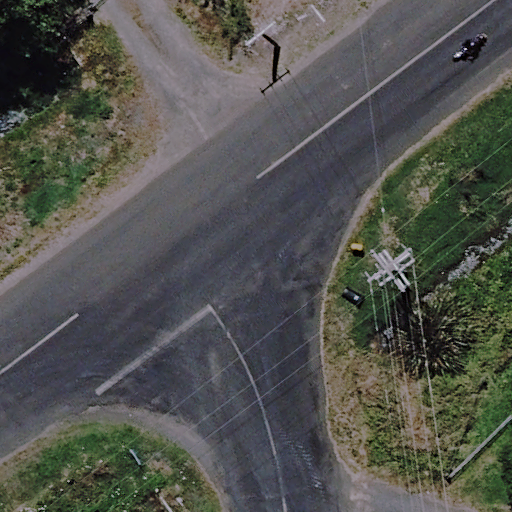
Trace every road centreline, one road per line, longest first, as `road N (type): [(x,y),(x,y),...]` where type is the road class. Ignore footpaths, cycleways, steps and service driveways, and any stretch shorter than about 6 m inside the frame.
road 1 (unclassified): [(501,0),(180,243)]
road 2 (unclassified): [(180,243),(232,314),(264,405),(287,511)]
road 3 (unclassified): [(180,243),(0,378)]
